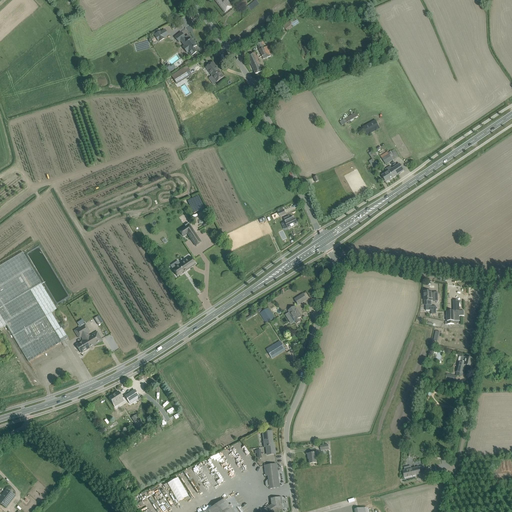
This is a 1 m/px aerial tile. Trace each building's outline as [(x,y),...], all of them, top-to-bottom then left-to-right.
[(214,0),(225,13),(229,10),(233,7),(227,0),(214,0)] [(288,22),(283,26),(286,30),(292,26),(293,27),(298,23),(295,20),(289,24),(288,22)] [(161,35),(160,33),(161,33),(160,32),(155,35),(155,36),(158,41),(159,42),(164,38),(163,37),(163,38),(161,36),(162,36),(161,35)] [(191,39),(189,40),(186,36),(185,37),(181,32),(174,37),(179,43),(181,42),(188,51),(187,52),(190,57),(196,52),(193,48),(196,46),(191,39)] [(270,50),(269,46),(259,50),(263,59),(268,57),(268,55),(270,54),(268,51),(270,50)] [(255,74),(260,72),(262,71),(254,53),(247,56),(255,74)] [(213,62),(206,67),(217,83),(224,77),(213,62)] [(171,67),(168,64),(165,66),(170,72),(175,68),(173,65),(171,67)] [(183,72),(173,78),(177,84),(186,78),(183,72)] [(339,121),(342,125),(357,116),(355,112),(339,121)] [(363,127),(367,134),(380,128),(376,120),(363,127)] [(389,153),(393,159),(398,156),(394,149),(389,153)] [(392,160),(387,152),(380,156),(385,164),(392,160)] [(376,173),(380,171),(372,159),(369,161),(376,173)] [(404,171),(401,167),(400,164),(392,169),(390,166),(385,170),(387,172),(381,176),(383,179),(386,183),(404,171)] [(286,214),(284,210),(283,208),(277,211),(280,217),(286,214)] [(288,229),(297,225),(294,218),(288,220),(287,217),(284,219),(285,222),(288,229)] [(187,234),(192,241),(198,237),(193,230),(187,234)] [(56,309),(22,253),(22,252),(8,261),(0,265),(0,329),(6,325),(28,362),(61,342),(68,338),(62,328),(61,328),(51,313),(56,309)] [(196,264),(193,260),(190,257),(172,269),(177,276),(183,272),(183,273),(196,264)] [(431,291),(424,292),(425,305),(426,305),(426,311),(432,311),(432,314),(436,313),(435,306),(431,307),(431,301),(433,301),(433,299),(438,299),(438,292),(434,292),(434,294),(431,295),(431,291)] [(307,299),(303,294),(295,300),(297,303),(297,304),(297,305),(298,304),(298,305),(307,299)] [(295,307),(288,311),(295,321),(297,323),(300,321),(298,319),(301,317),(295,307)] [(273,319),(269,313),(266,309),(261,312),(268,322),(273,319)] [(445,325),(454,324),(454,311),(447,312),(447,322),(445,322),(445,325)] [(85,325),(80,328),(91,347),(94,345),(102,340),(97,333),(89,337),(85,330),(87,328),(85,325)] [(91,347),(80,328),(75,331),(79,338),(81,336),(84,340),(76,345),(81,353),(89,348),(91,347)] [(266,350),(272,359),(286,350),(280,341),(266,350)] [(473,359),(462,356),(459,356),(458,361),(460,362),(460,363),(458,362),(456,372),(457,373),(456,375),(461,376),(462,374),(463,374),(465,365),(471,367),(473,359)] [(133,391),(127,396),(128,397),(124,400),(128,406),(138,399),(133,391)] [(118,402),(123,399),(118,392),(109,398),(114,406),(119,404),(118,402)] [(141,424),(136,415),(132,418),(137,426),(141,424)] [(266,447),(267,455),(275,454),(274,446),(272,446),(272,443),(273,443),(271,432),(266,432),(263,433),(265,447),(266,447)] [(310,464),(315,463),(316,463),(316,457),(316,453),(313,453),(308,454),(308,458),(309,458),(310,464)] [(269,489),(280,488),(277,464),(276,464),(264,466),(265,476),(267,476),(269,489)] [(403,471),(403,473),(404,478),(420,474),(419,467),(414,468),(403,471)] [(166,483),(168,487),(166,488),(169,495),(173,493),(177,502),(188,497),(180,477),(166,483)] [(0,503),(6,508),(15,496),(6,489),(1,495),(0,494),(0,503)] [(206,510),(206,511),(279,511),(283,510),(281,497),(270,499),(271,505),(260,511),(233,511),(224,498),(206,510)]
